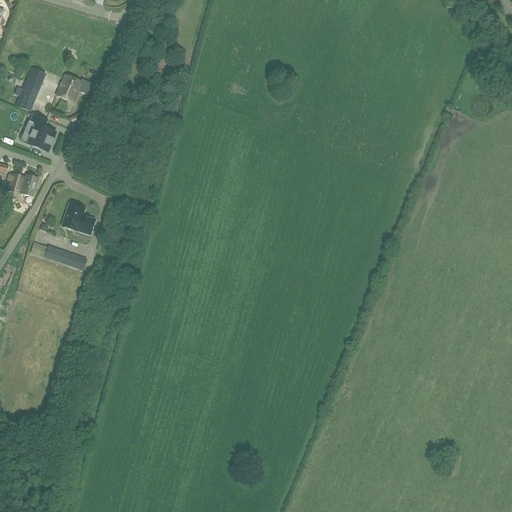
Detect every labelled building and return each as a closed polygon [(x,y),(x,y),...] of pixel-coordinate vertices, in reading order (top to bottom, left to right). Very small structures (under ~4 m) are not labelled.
[(25,83),(40,89),(46,75),(31,69),(25,83)] [(81,82),(64,75),(55,96),(73,103),(79,91),(87,95),(92,84),(82,80),(81,82)] [(30,113),(35,101),(20,95),(15,107),(30,113)] [(43,129),(46,122),(33,116),(30,124),(35,126),(28,144),(46,152),(49,146),(51,147),(54,140),(51,139),(54,133),(43,129)] [(8,167),(0,164),(0,171),(6,173),(8,167)] [(11,174),(11,175),(9,175),(7,182),(9,182),(7,191),(33,198),(38,179),(26,176),(25,178),(11,174)] [(69,204),(62,226),(90,235),(95,220),(82,216),(85,209),(69,204)] [(87,260),(61,251),(48,246),(44,258),(57,263),(83,272),(87,260)]
